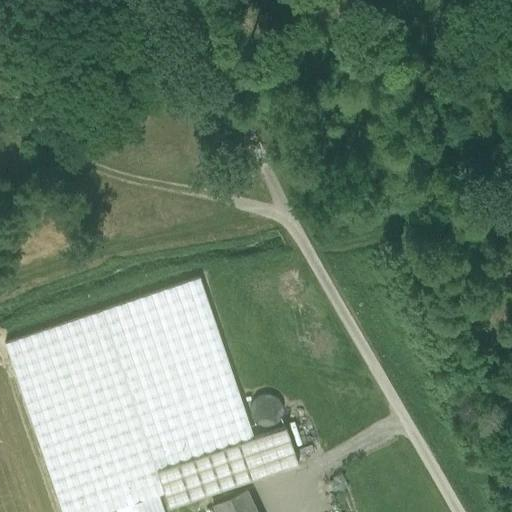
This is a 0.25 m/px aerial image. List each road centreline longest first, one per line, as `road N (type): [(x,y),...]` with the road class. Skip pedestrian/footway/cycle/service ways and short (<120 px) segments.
road 1 (track): [(455,511),(279,205),(162,186),(69,156),(31,113),(0,58)]
road 2 (track): [(279,205),(176,0)]
